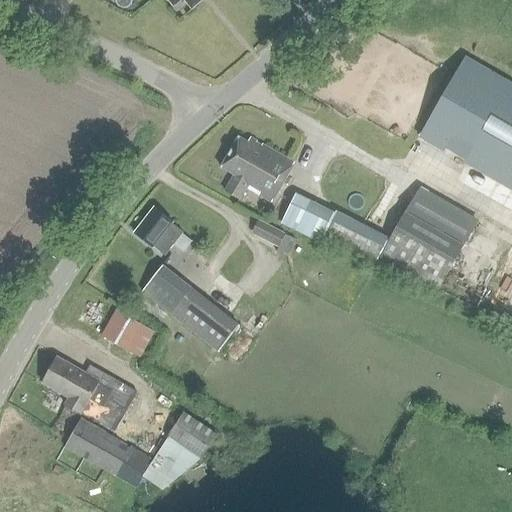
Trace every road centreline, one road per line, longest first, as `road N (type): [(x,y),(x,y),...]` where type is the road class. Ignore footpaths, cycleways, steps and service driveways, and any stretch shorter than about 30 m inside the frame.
road 1 (tertiary): [(0,379),(102,219),(206,115)]
road 2 (unclassified): [(206,115),(131,63),(0,4)]
road 3 (tertiary): [(206,115),(338,0)]
